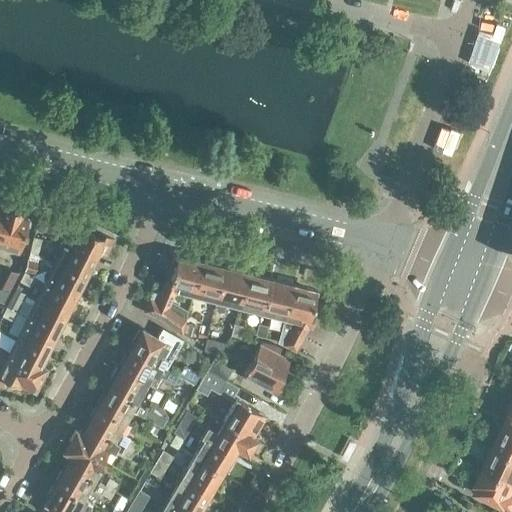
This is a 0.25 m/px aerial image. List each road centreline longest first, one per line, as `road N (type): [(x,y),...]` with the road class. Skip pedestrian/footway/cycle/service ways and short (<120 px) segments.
road 1 (residential): [(383,245),(295,437),(250,511)]
road 2 (residential): [(43,429),(163,186)]
road 3 (primary): [(443,268),(393,419),(342,511)]
road 4 (residential): [(163,186),(383,245)]
road 5 (unclassified): [(383,245),(460,38)]
road 6 (residential): [(404,511),(477,372),(448,356)]
road 7 (primary): [(511,102),(443,268)]
road 8 (primary): [(367,511),(448,356)]
road 9 (residential): [(0,146),(163,186)]
road 10 (residential): [(460,38),(305,0)]
